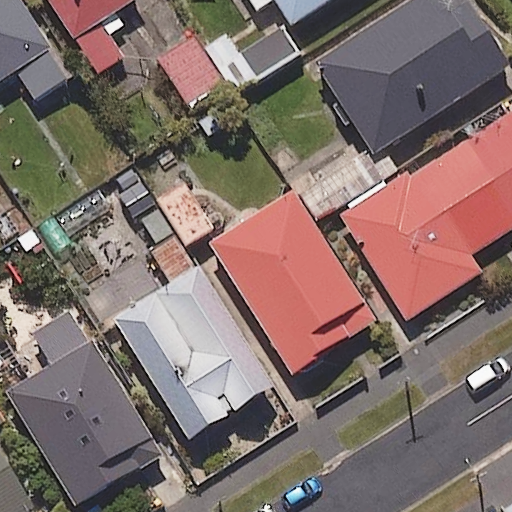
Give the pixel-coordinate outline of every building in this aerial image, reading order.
[(0,0),(0,93),(19,81),(36,108),(68,88),(11,0),(0,0)] [(125,68),(111,46),(128,35),(120,23),(142,8),(136,0),(42,0),(98,85),(125,68)] [(351,0),(245,0),(257,18),(275,7),(293,36),(351,0)] [(508,65),(464,0),(403,0),(312,62),(374,155),(508,65)] [(251,77),(260,92),(301,65),(281,33),(239,60),(251,77)] [(239,60),(226,38),(205,52),(230,91),(251,77),(239,60)] [(226,93),(194,42),(156,66),(189,117),(226,93)] [(511,108),(408,175),(405,170),(339,212),(406,317),(478,270),(467,253),(511,224),(511,108)] [(364,149),(295,192),(312,218),(380,176),(364,149)] [(142,179),(104,203),(129,242),(144,233),(152,246),(175,232),(182,243),(211,224),(182,178),(153,196),(142,179)] [(371,319),(290,189),(207,241),(288,371),(371,319)] [(77,198),(47,216),(63,243),(93,225),(77,198)] [(195,266),(196,265),(182,243),(175,232),(152,246),(147,250),(168,283),(195,266)] [(168,283),(111,319),(184,436),(268,383),(195,266),(168,283)] [(0,337),(3,336),(0,331),(0,316),(10,310),(0,294),(0,337)] [(160,455),(89,337),(28,374),(11,345),(0,350),(0,385),(74,507),(160,455)] [(0,511),(31,511),(0,458),(0,424),(3,422),(0,416),(0,511)]
